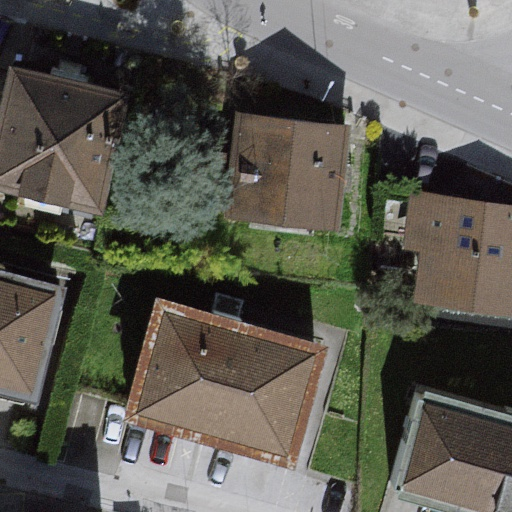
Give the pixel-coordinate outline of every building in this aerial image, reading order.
[(141,91),(17,63),(0,140),(0,171),(117,197),(141,91)] [(357,121),(242,111),(233,210),(348,220),(357,121)] [(511,199),(418,190),(412,244),(429,246),(423,298),(511,306),(511,199)] [(63,291),(0,276),(0,382),(39,391),(63,291)] [(339,348),(160,301),(127,427),(306,474),(339,348)] [(511,511),(511,411),(427,388),(398,497),(455,511),(511,511)]
